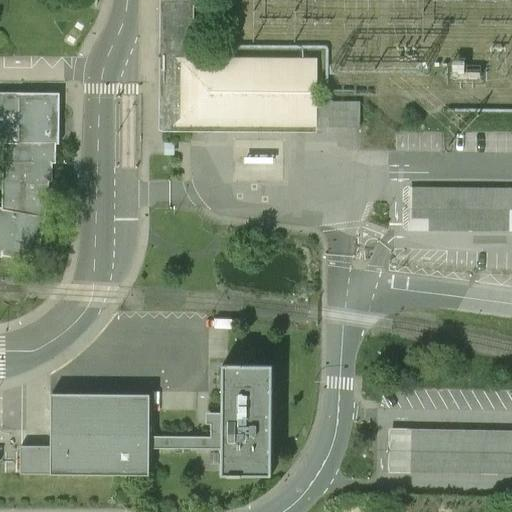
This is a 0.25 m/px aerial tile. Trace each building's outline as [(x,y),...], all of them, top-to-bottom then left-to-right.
[(0,0),(0,143),(3,144),(3,210),(0,209),(0,254),(39,262),(46,218),(45,200),(49,200),(49,182),(53,182),(53,164),(56,164),(56,145),(68,145),(72,141),(71,109),(59,106),(48,105),(48,94),(17,94),(17,96),(0,95),(0,0)] [(316,60),(191,58),(191,0),(163,0),(163,106),(151,109),(151,122),(163,126),(360,128),(360,103),(316,103),(316,60)] [(240,171),(267,172),(268,145),(241,144),(240,171)] [(511,185),(407,185),(406,230),(511,230),(511,185)] [(228,366),(222,366),(222,414),(221,450),(221,477),(228,477),(228,478),(241,478),(241,477),(272,477),(272,367),(242,366),(242,365),(228,365),(228,366)] [(150,396),(51,395),(51,447),(22,447),(21,475),(150,475),(150,449),(150,437),(150,396)] [(150,449),(221,450),(222,414),(211,414),(211,438),(150,437),(150,449)] [(511,433),(397,431),(396,474),(511,477),(511,433)]
